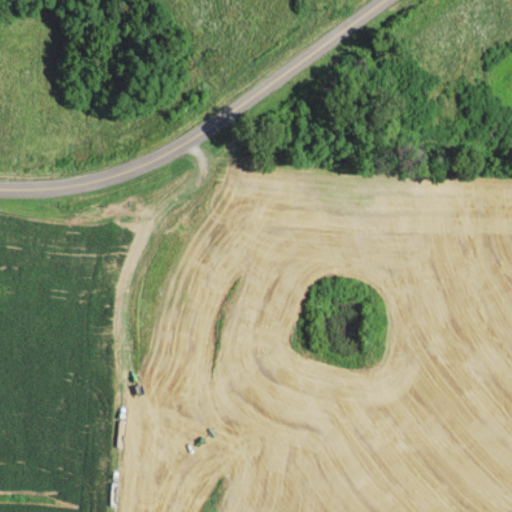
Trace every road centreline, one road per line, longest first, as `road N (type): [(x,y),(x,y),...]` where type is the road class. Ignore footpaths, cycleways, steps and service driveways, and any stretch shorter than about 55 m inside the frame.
road 1 (tertiary): [(254,78),(157,149),(112,170),(68,184),(0,186)]
road 2 (tertiary): [(254,78),(362,0)]
